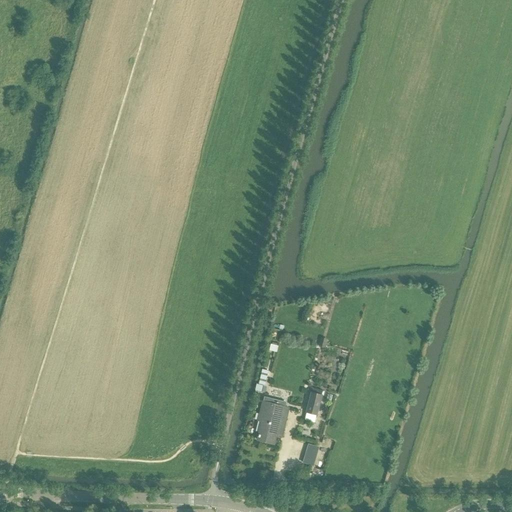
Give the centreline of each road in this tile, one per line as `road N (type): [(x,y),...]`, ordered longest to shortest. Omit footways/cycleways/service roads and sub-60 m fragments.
road 1 (unclassified): [(212,501),(341,0)]
road 2 (tertiary): [(212,501),(4,490)]
